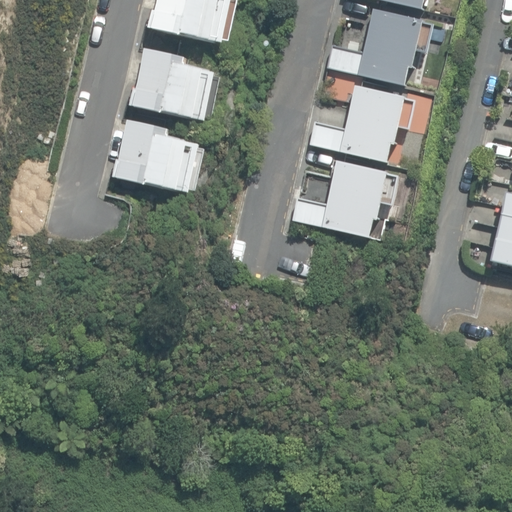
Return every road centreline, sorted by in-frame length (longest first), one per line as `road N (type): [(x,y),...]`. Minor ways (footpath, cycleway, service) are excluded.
road 1 (residential): [(507,0),(441,289)]
road 2 (residential): [(258,249),(312,0)]
road 3 (residential): [(74,209),(121,0)]
